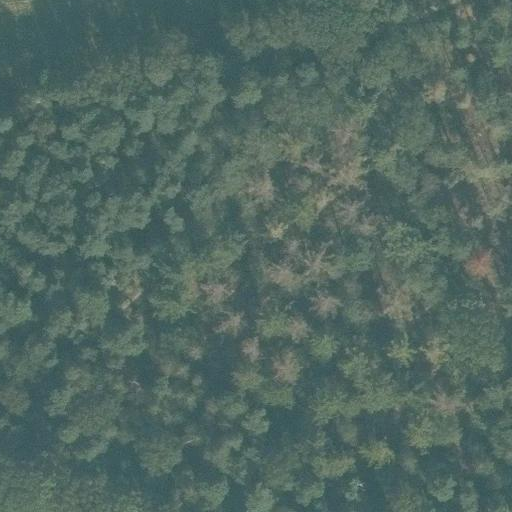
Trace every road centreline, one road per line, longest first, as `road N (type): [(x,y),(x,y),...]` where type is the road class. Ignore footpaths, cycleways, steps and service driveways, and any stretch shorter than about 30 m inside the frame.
road 1 (track): [(0,423),(241,190),(390,20),(381,0)]
road 2 (unclassified): [(134,511),(0,460)]
